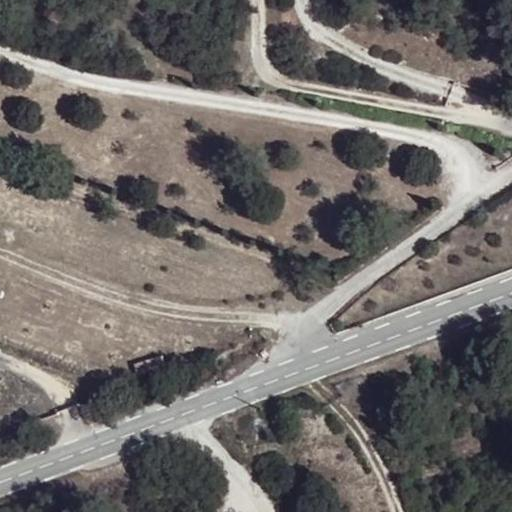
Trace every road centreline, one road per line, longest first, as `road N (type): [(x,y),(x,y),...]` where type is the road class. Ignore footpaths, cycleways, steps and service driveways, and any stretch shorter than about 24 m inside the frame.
road 1 (residential): [(0,47),(113,83),(434,134),(475,177),(468,203)]
road 2 (residential): [(254,0),(266,60),(311,93),(511,129)]
road 3 (residential): [(303,0),(304,17),(343,47),(511,113)]
road 4 (residential): [(468,203),(330,307),(304,339),(305,368)]
road 5 (secondary): [(305,368),(511,295)]
road 6 (secondary): [(0,480),(190,412)]
road 7 (track): [(401,511),(362,427),(305,368)]
road 8 (unclassified): [(279,511),(190,412)]
road 9 (secondary): [(190,412),(305,368)]
